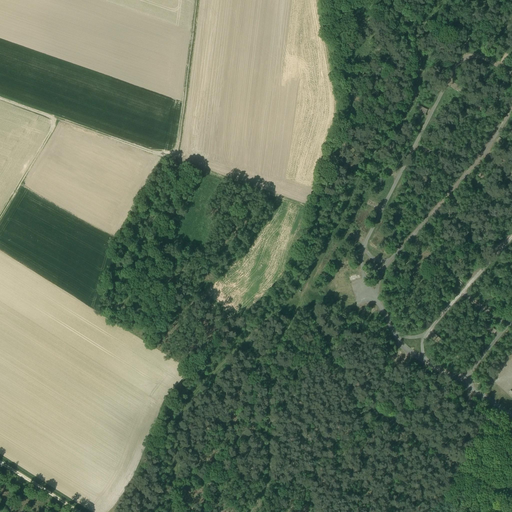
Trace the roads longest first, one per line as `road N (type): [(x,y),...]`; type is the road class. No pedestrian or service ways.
road 1 (track): [(511,417),(405,347),(362,265),(366,237),(455,65),(484,57),(511,72)]
road 2 (track): [(114,511),(130,493),(168,398),(286,273)]
road 3 (track): [(286,273),(346,115),(326,0)]
road 4 (track): [(373,295),(389,260),(511,109)]
road 5 (track): [(170,159),(0,99)]
road 6 (track): [(199,0),(170,159)]
road 7 (track): [(395,334),(426,333),(511,235)]
road 8 (track): [(307,209),(170,159)]
